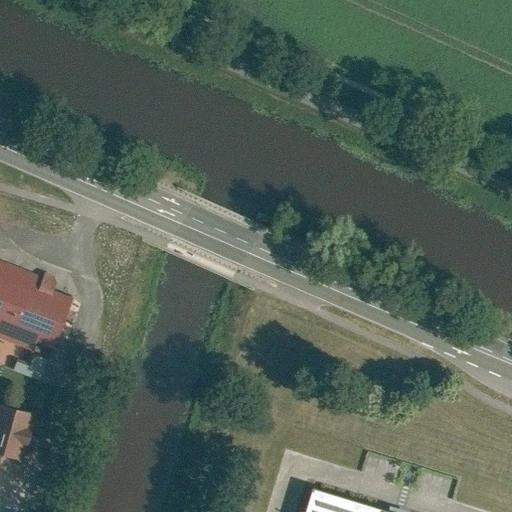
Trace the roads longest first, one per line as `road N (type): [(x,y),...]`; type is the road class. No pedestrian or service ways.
road 1 (primary): [(0,130),(511,362)]
road 2 (unclassified): [(114,0),(511,182)]
road 3 (track): [(36,511),(87,341)]
